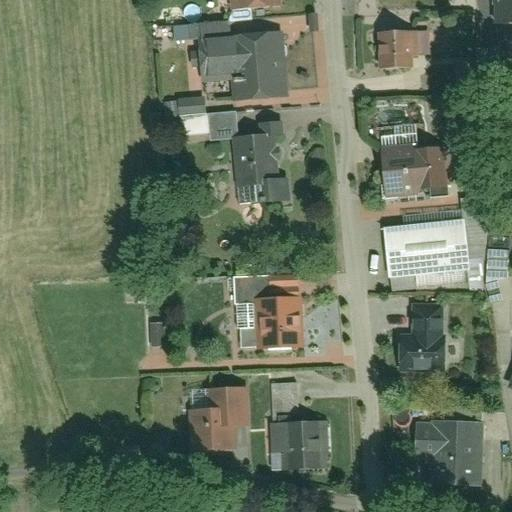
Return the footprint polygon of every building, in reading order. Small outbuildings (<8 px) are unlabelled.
[(229,0),(232,13),(279,9),(277,0),(229,0)] [(511,28),(511,0),(490,0),(492,29),(511,28)] [(233,105),(287,99),(280,36),(199,43),(203,82),(231,79),(233,105)] [(377,37),(378,72),(411,72),(410,36),(377,37)] [(455,69),(455,91),(474,90),(475,68),(455,69)] [(239,211),(292,207),(286,125),(262,127),(263,140),(233,142),(239,211)] [(398,195),(416,193),(415,190),(412,152),(411,150),(396,151),(395,137),(381,139),(386,186),(381,186),(383,202),(398,200),(398,195)] [(444,149),(412,152),(415,190),(430,189),(431,199),(449,198),(447,179),(453,178),(452,163),(446,163),(444,149)] [(464,222),(382,231),(388,284),(470,275),(464,222)] [(267,304),(297,302),(297,281),(266,282),(267,304)] [(252,304),(254,353),(299,351),(297,302),(267,304),(252,304)] [(411,310),(411,346),(446,346),(446,310),(411,310)] [(394,346),(395,376),(446,375),(446,346),(411,346),(394,346)] [(274,429),(299,427),(296,388),(272,390),(274,429)] [(189,459),(234,458),(233,435),(246,435),(245,395),(205,396),(206,414),(188,414),(189,459)] [(426,487),(478,492),(483,429),(429,425),(429,432),(416,431),(413,464),(428,465),(426,487)] [(280,474),(327,471),(325,426),(299,427),(274,429),(268,429),(270,457),(279,456),(280,474)]
